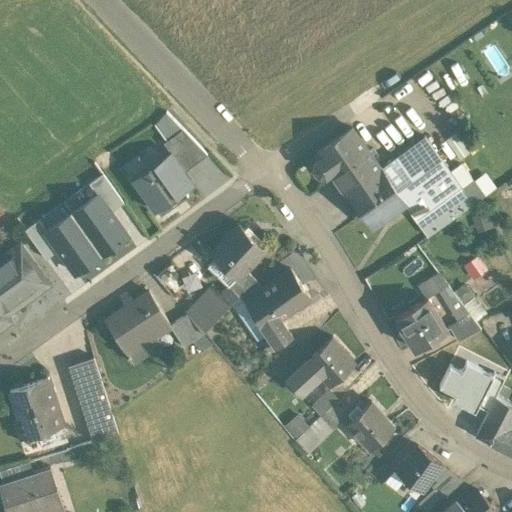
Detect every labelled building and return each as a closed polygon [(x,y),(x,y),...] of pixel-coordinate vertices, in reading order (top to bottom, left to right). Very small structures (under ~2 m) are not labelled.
[(379,166),(351,126),(317,151),(320,155),(314,160),(313,166),(318,173),(324,174),(330,170),(345,191),(379,166)] [(207,154),(182,128),(163,142),(169,150),(170,150),(184,170),(207,154)] [(424,134),(379,166),(396,189),(440,157),(424,134)] [(127,173),(166,148),(160,139),(121,165),(127,173)] [(184,170),(170,150),(169,150),(131,178),(154,210),(164,203),(167,208),(187,194),(184,189),(193,182),(184,170)] [(440,157),(396,189),(404,201),(415,217),(459,185),(460,187),(461,186),(440,157)] [(379,166),(345,191),(356,207),(360,204),(374,223),(404,201),(396,189),(379,166)] [(88,181),(97,193),(110,211),(124,201),(102,171),(88,181)] [(415,217),(426,234),(470,202),(462,190),(460,187),(459,185),(415,217)] [(471,185),(462,190),(470,202),(479,196),(471,185)] [(71,212),(101,253),(127,234),(110,211),(97,193),(71,212)] [(76,271),(101,253),(71,212),(46,230),(59,247),(76,271)] [(45,257),(59,247),(46,230),(37,218),(23,228),(45,257)] [(264,247),(238,222),(211,251),(215,256),(235,275),(236,276),(245,267),(264,247)] [(19,243),(0,256),(0,306),(4,312),(21,300),(20,299),(32,291),(33,293),(48,282),(19,243)] [(476,278),(490,268),(478,252),(464,261),(476,278)] [(235,275),(215,256),(207,265),(227,284),(235,275)] [(245,267),(236,276),(235,275),(227,284),(237,294),(254,276),(245,267)] [(290,267),(244,299),(267,332),(283,321),(279,316),(310,295),(290,267)] [(190,269),(185,284),(201,290),(206,275),(190,269)] [(469,312),(447,282),(439,287),(459,318),(469,312)] [(219,293),(211,286),(187,311),(203,330),(237,294),(227,284),(219,293)] [(148,289),(105,317),(127,352),(170,324),(171,324),(170,322),(148,289)] [(447,327),(427,295),(394,316),(414,348),(447,327)] [(0,325),(9,319),(4,312),(0,306),(0,325)] [(187,311),(187,312),(170,322),(171,324),(170,324),(183,344),(202,331),(187,311)] [(480,327),(469,312),(459,318),(450,324),(459,338),(480,327)] [(267,332),(260,337),(268,349),(291,333),(283,321),(267,332)] [(354,360),(331,335),(288,375),(301,390),(320,372),(329,382),(354,360)] [(93,355),(68,364),(76,388),(101,380),(93,355)] [(477,404),(493,374),(466,360),(461,370),(449,364),(439,384),(455,393),(452,398),(475,409),(477,404)] [(477,404),(488,409),(495,395),(504,377),(494,372),(493,374),(477,404)] [(47,376),(9,388),(18,415),(15,416),(23,441),(40,436),(38,430),(62,422),(47,376)] [(101,380),(76,388),(92,439),(117,431),(101,380)] [(328,388),(312,403),(321,413),(336,397),(328,388)] [(511,403),(495,395),(488,409),(475,434),(489,441),(500,420),(510,426),(511,422),(511,403)] [(348,411),(336,397),(321,413),(295,438),(307,452),(348,412),(348,411)] [(361,408),(356,403),(348,411),(348,412),(352,416),(346,421),(369,447),(393,425),(370,399),(361,408)] [(511,422),(510,426),(500,420),(489,441),(511,452),(511,422)] [(441,463),(417,444),(397,471),(404,477),(411,482),(421,490),(427,482),(441,464),(441,463)] [(462,480),(441,464),(427,482),(441,498),(462,480)] [(64,511),(50,465),(0,481),(0,491),(6,511),(64,511)] [(397,471),(392,477),(400,483),(404,477),(397,471)] [(421,490),(411,482),(400,497),(409,505),(421,490)] [(478,489),(462,504),(457,498),(442,511),(495,511),(497,511),(494,507),(494,503),(491,500),(487,500),(478,489)]
